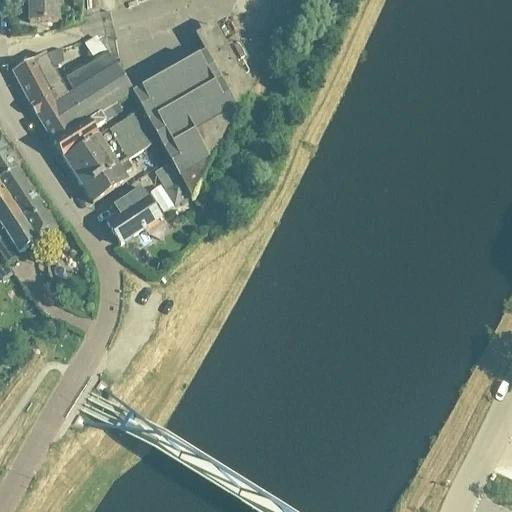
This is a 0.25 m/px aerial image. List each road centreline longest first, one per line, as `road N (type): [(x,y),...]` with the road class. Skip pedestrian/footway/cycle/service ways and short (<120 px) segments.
road 1 (unclassified): [(0,508),(102,329),(109,294),(93,240),(21,132),(0,84)]
road 2 (unclassified): [(456,511),(511,391)]
